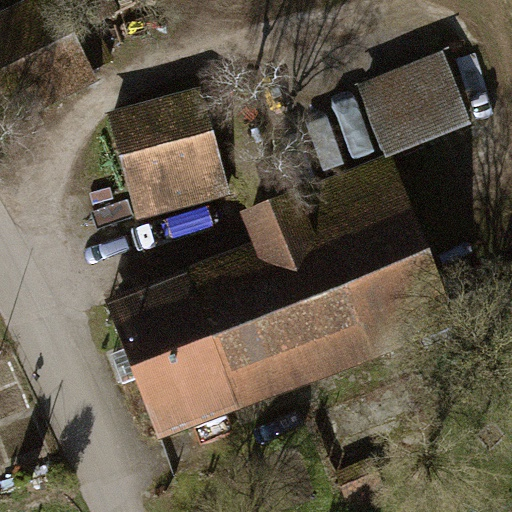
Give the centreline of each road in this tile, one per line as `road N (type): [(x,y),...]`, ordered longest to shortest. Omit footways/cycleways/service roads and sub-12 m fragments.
road 1 (track): [(52,189),(74,134),(117,90),(323,21)]
road 2 (residential): [(116,511),(0,263)]
